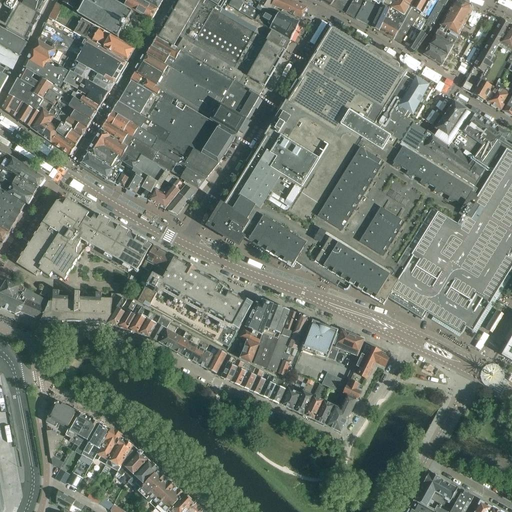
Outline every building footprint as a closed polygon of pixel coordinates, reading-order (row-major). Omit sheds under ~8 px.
[(0,0),(0,25),(1,26),(28,42),(34,30),(30,28),(38,14),(20,4),(13,0),(0,0)] [(17,0),(30,7),(40,12),(46,0),(17,0)] [(64,0),(63,3),(73,9),(78,0),(64,0)] [(133,13),(111,0),(86,0),(78,14),(118,38),(119,37),(118,36),(121,31),(123,32),(124,30),(123,30),(124,28),(125,29),(128,23),(127,23),(128,22),(129,22),(130,20),(128,19),(131,14),(132,15),(133,13)] [(117,0),(125,4),(125,6),(134,11),(151,22),(158,10),(158,9),(141,0),(117,0)] [(141,0),(158,9),(161,3),(155,0),(141,0)] [(178,0),(178,1),(167,19),(157,37),(180,51),(259,97),(263,91),(286,52),(286,50),(222,13),(224,10),(206,0),(178,0)] [(206,0),(224,10),(256,28),(259,23),(255,21),(226,3),(227,0),(206,0)] [(227,0),(226,3),(255,21),(260,11),(240,0),(227,0)] [(240,0),(260,11),(272,17),(275,12),(269,9),(260,4),(261,0),(240,0)] [(271,5),(274,0),(261,0),(260,4),(269,9),(271,5)] [(284,0),(274,0),(271,5),(280,9),(284,0)] [(289,13),(295,2),(289,0),(284,0),(280,9),(289,13)] [(334,0),(330,6),(346,14),(354,0),(334,0)] [(354,0),(346,14),(355,19),(366,0),(354,0)] [(386,0),(366,0),(355,19),(371,28),(386,0)] [(386,0),(371,28),(378,31),(395,0),(386,0)] [(395,0),(378,31),(379,32),(393,40),(415,0),(395,0)] [(415,0),(393,40),(398,43),(402,45),(407,36),(428,0),(415,0)] [(437,0),(428,0),(407,36),(414,40),(419,32),(419,31),(424,24),(426,20),(437,0)] [(437,0),(426,20),(428,21),(435,25),(448,2),(449,1),(449,0),(437,0)] [(459,0),(455,1),(440,27),(436,35),(443,39),(448,31),(450,32),(466,3),(460,0),(459,0)] [(307,8),(296,3),(296,2),(295,2),(289,13),(300,18),(302,19),(307,8)] [(449,35),(457,39),(458,37),(462,31),(470,16),(473,11),(472,6),(466,3),(450,32),(449,35)] [(63,7),(57,4),(52,13),(59,16),(63,7)] [(290,43),(288,42),(284,39),(285,37),(259,23),(256,28),(224,10),(222,13),(286,50),(290,43)] [(291,41),(300,22),(276,12),(275,12),(272,17),(271,19),(260,12),(255,21),(259,23),(285,37),(291,41)] [(135,50),(117,39),(114,38),(82,19),(73,34),(126,65),(135,50)] [(115,84),(114,84),(126,65),(73,34),(49,20),(39,41),(113,86),(115,84)] [(475,66),(474,68),(484,73),(487,67),(490,69),(496,59),(496,57),(493,55),(499,46),(511,25),(501,20),(498,25),(498,26),(497,28),(496,28),(497,28),(493,34),(492,36),(491,37),(492,37),(490,39),(490,40),(489,42),(488,42),(489,42),(487,45),(486,48),(485,47),(485,48),(486,48),(484,50),(483,50),(484,51),(483,53),(482,53),(481,56),(480,56),(481,56),(479,59),(479,58),(479,59),(478,61),(477,61),(477,62),(476,64),(475,67),(475,66)] [(427,36),(432,29),(424,24),(419,31),(427,36)] [(487,68),(480,80),(487,83),(488,82),(493,85),(495,82),(497,83),(504,69),(507,62),(511,52),(511,25),(500,44),(493,55),(496,57),(496,59),(490,69),(487,68)] [(20,56),(27,43),(0,27),(0,45),(20,56)] [(217,213),(207,229),(222,238),(224,236),(239,246),(243,239),(296,271),(300,270),(301,269),(303,266),(316,274),(338,287),(345,292),(346,292),(347,292),(348,291),(349,290),(351,287),(376,302),(377,302),(384,306),(388,299),(388,300),(389,299),(395,302),(394,303),(423,321),(427,314),(462,335),(466,328),(473,332),(511,268),(511,134),(510,133),(510,134),(497,127),(497,128),(485,120),(484,120),(478,116),(478,117),(472,113),(471,114),(467,111),(467,110),(455,102),(436,129),(436,130),(436,129),(439,131),(435,137),(428,132),(425,136),(412,128),(414,124),(407,119),(411,114),(413,116),(420,103),(419,102),(419,103),(417,101),(419,97),(421,98),(422,99),(429,86),(417,78),(415,80),(407,75),(407,74),(405,72),(405,73),(399,69),(400,68),(400,66),(399,65),(398,64),(370,47),(369,46),(368,46),(366,47),(365,48),(333,28),(332,28),(331,28),(331,29),(299,81),(300,82),(275,123),(273,122),(264,136),(266,137),(227,200),(219,214),(217,213)] [(416,53),(427,36),(419,32),(414,40),(409,49),(416,53)] [(449,53),(454,46),(446,41),(443,39),(436,35),(430,45),(448,56),(448,55),(449,53),(449,54),(450,53),(449,53)] [(409,48),(409,49),(414,40),(407,36),(402,45),(403,45),(403,46),(404,45),(409,48)] [(456,41),(454,40),(448,36),(446,41),(454,46),(454,45),(456,41)] [(156,38),(147,53),(146,54),(164,65),(169,56),(175,60),(180,51),(157,37),(156,38)] [(37,40),(32,51),(57,65),(58,68),(65,69),(108,95),(113,86),(39,41),(37,40)] [(0,63),(6,66),(9,68),(13,70),(20,56),(0,45),(0,63)] [(423,56),(425,57),(428,59),(442,67),(448,56),(430,45),(423,56)] [(247,119),(259,97),(180,51),(175,60),(169,56),(164,65),(224,99),(221,104),(247,119)] [(55,68),(31,53),(27,62),(50,77),(55,68)] [(164,65),(146,54),(146,55),(146,56),(141,64),(135,74),(156,87),(154,90),(157,92),(158,89),(163,92),(162,94),(168,98),(169,96),(186,106),(211,120),(221,104),(224,99),(164,65)] [(108,95),(65,69),(58,68),(55,68),(50,77),(27,62),(24,68),(53,86),(59,90),(63,84),(84,96),(83,98),(100,108),(108,95)] [(24,68),(18,79),(18,80),(29,86),(30,85),(37,89),(33,94),(44,101),(53,86),(24,68)] [(474,68),(462,89),(472,95),(481,81),(480,80),(484,73),(474,68)] [(486,102),(502,111),(508,100),(511,95),(511,92),(511,91),(508,89),(500,85),(507,71),(504,69),(497,84),(496,87),(495,89),(487,102),(486,102)] [(0,93),(9,77),(0,72),(0,93)] [(131,81),(130,82),(131,82),(119,103),(118,102),(147,119),(160,99),(182,112),(186,106),(169,96),(168,98),(162,94),(163,92),(158,89),(157,92),(154,90),(156,87),(135,74),(131,81)] [(33,94),(37,89),(30,85),(29,86),(18,80),(1,109),(17,119),(33,94)] [(481,80),(473,95),(485,101),(486,102),(487,102),(495,89),(493,87),(481,80)] [(100,108),(83,98),(84,96),(63,84),(59,90),(96,114),(100,108)] [(96,114),(59,90),(53,86),(44,101),(54,107),(57,103),(61,106),(63,104),(91,122),(96,114)] [(33,94),(17,119),(31,129),(42,110),(39,108),(44,101),(33,94)] [(511,96),(503,112),(505,113),(511,117),(511,96)] [(236,137),(237,136),(237,135),(211,120),(186,106),(182,112),(160,99),(147,119),(147,120),(154,124),(154,123),(170,133),(164,143),(189,158),(194,150),(218,165),(219,164),(232,143),(236,137)] [(44,101),(39,108),(42,110),(31,129),(41,136),(53,118),(49,115),(54,108),(54,107),(44,101)] [(117,104),(118,104),(117,110),(114,110),(113,112),(113,111),(113,112),(157,139),(164,143),(170,133),(154,123),(154,124),(147,120),(147,119),(118,102),(117,104)] [(90,122),(91,122),(63,104),(61,106),(57,103),(54,107),(54,108),(86,128),(90,122)] [(211,120),(237,135),(247,119),(221,104),(211,120)] [(87,129),(86,128),(54,108),(49,115),(53,118),(56,120),(82,137),(87,129)] [(108,119),(106,121),(152,148),(157,139),(113,112),(108,119)] [(56,120),(53,118),(41,136),(51,143),(56,134),(55,133),(57,129),(54,127),(55,125),(53,124),(56,120)] [(82,137),(56,120),(53,124),(55,125),(54,127),(57,129),(55,133),(56,134),(76,146),(82,137)] [(199,189),(206,180),(159,152),(152,148),(106,121),(101,130),(148,159),(166,170),(181,179),(199,189)] [(116,159),(132,169),(133,168),(144,175),(146,176),(158,184),(165,173),(166,170),(148,159),(101,130),(94,141),(87,152),(87,153),(93,156),(111,167),(116,159)] [(51,143),(70,156),(76,146),(56,134),(51,143)] [(152,148),(159,152),(206,180),(218,165),(194,150),(189,158),(164,143),(157,139),(152,148)] [(0,151),(0,163),(9,171),(24,179),(38,189),(45,179),(30,169),(9,156),(0,151)] [(107,181),(112,183),(115,184),(121,173),(111,167),(93,156),(87,153),(81,164),(107,181)] [(38,189),(31,185),(23,180),(24,179),(9,171),(0,163),(0,175),(6,180),(6,179),(14,184),(13,185),(34,196),(38,189)] [(129,185),(126,190),(136,195),(142,181),(142,180),(144,175),(133,168),(132,169),(131,172),(134,175),(129,185)] [(124,189),(127,183),(129,178),(121,173),(115,184),(124,189)] [(140,190),(137,196),(144,199),(149,202),(155,190),(166,196),(178,181),(165,173),(158,184),(146,176),(140,190)] [(28,205),(33,197),(34,196),(13,185),(14,184),(6,179),(6,180),(0,175),(0,189),(7,194),(8,193),(28,205)] [(155,190),(149,202),(166,211),(187,186),(178,181),(166,196),(155,190)] [(187,186),(166,211),(177,216),(189,202),(193,198),(192,198),(194,195),(196,193),(191,190),(187,186)] [(0,226),(10,233),(21,214),(26,205),(7,194),(0,189),(0,226)] [(90,214),(69,201),(65,198),(59,200),(57,204),(56,203),(43,223),(44,224),(17,264),(37,277),(39,273),(42,275),(43,274),(50,278),(53,274),(64,281),(86,248),(126,271),(127,270),(135,275),(135,276),(136,276),(152,246),(148,244),(148,243),(138,237),(137,238),(129,233),(130,233),(119,226),(119,227),(111,223),(111,222),(101,216),(100,217),(96,214),(94,217),(90,214)] [(0,226),(0,241),(3,243),(10,233),(0,226)] [(145,262),(166,273),(175,257),(168,253),(167,253),(154,247),(145,262)] [(199,270),(175,258),(167,273),(156,268),(138,302),(228,351),(254,304),(219,285),(220,283),(198,271),(199,270)] [(0,291),(0,308),(2,309),(1,309),(11,313),(19,317),(21,313),(41,321),(49,303),(39,297),(20,286),(7,281),(0,291)] [(41,321),(107,324),(122,299),(125,294),(111,294),(111,299),(102,299),(102,293),(93,293),(93,299),(83,299),(83,292),(72,292),(72,298),(62,297),(62,292),(50,291),(50,290),(45,287),(39,297),(49,303),(41,321)] [(122,299),(107,324),(117,328),(126,313),(121,311),(127,301),(122,299)] [(257,304),(245,329),(262,336),(274,305),(262,301),(261,305),(257,304)] [(126,313),(117,328),(128,331),(137,316),(130,313),(132,309),(135,304),(132,303),(126,313)] [(277,373),(283,358),(296,322),(299,314),(274,305),(258,346),(260,347),(253,364),(267,369),(277,373)] [(137,316),(128,331),(138,334),(147,320),(141,317),(145,310),(142,308),(137,316)] [(147,320),(138,334),(149,338),(156,325),(152,323),(156,315),(151,313),(147,320)] [(309,319),(310,319),(300,315),(297,323),(286,353),(295,356),(297,351),(309,319)] [(156,325),(149,338),(159,343),(170,324),(166,322),(162,319),(160,318),(157,324),(156,325)] [(338,331),(313,321),(301,353),(326,363),(328,359),(335,362),(339,350),(335,348),(340,335),(337,334),(338,331)] [(171,324),(159,343),(175,352),(182,339),(174,334),(178,328),(171,324)] [(252,362),(255,353),(261,337),(244,329),(240,338),(247,341),(240,359),(251,364),(252,362)] [(364,340),(342,331),(340,335),(335,348),(339,350),(357,357),(364,340)] [(190,343),(186,341),(190,335),(186,333),(182,339),(175,352),(183,356),(190,343)] [(198,339),(194,337),(190,343),(183,356),(191,361),(201,341),(200,340),(196,347),(194,346),(198,339)] [(511,338),(502,356),(511,361),(511,338)] [(206,352),(202,350),(206,343),(201,341),(191,361),(199,365),(206,352)] [(382,365),(386,364),(388,360),(386,356),(366,345),(362,356),(375,362),(382,365)] [(209,346),(206,352),(199,365),(207,370),(218,351),(215,349),(212,355),(210,354),(213,348),(209,346)] [(217,375),(227,356),(218,351),(207,370),(217,375)] [(357,367),(361,369),(358,374),(367,379),(375,362),(362,356),(357,367)] [(231,358),(221,378),(231,382),(241,362),(237,360),(231,358)] [(286,377),(291,365),(282,361),(277,374),(286,377)] [(240,386),(247,372),(250,366),(241,362),(231,382),(240,386)] [(252,375),(247,372),(240,386),(249,391),(259,371),(255,369),(252,375)] [(265,380),(261,378),(264,373),(259,371),(249,391),(259,395),(268,375),(267,375),(265,380)] [(300,374),(294,372),(292,378),(297,380),(300,374)] [(345,382),(327,373),(322,385),(339,392),(345,382)] [(274,378),(272,383),(266,381),(269,375),(268,375),(259,395),(268,400),(278,380),(274,378)] [(279,380),(268,400),(279,405),(289,384),(279,380)] [(350,381),(344,395),(347,396),(357,401),(361,391),(355,388),(355,387),(353,385),(354,383),(350,381)] [(282,399),(279,405),(293,411),(303,391),(298,389),(296,393),(289,389),(284,400),(282,399)] [(304,416),(314,396),(303,391),(293,411),(304,416)] [(314,421),(324,401),(314,396),(304,416),(314,421)] [(347,396),(340,409),(350,414),(357,401),(347,396)] [(325,426),(334,406),(324,401),(314,421),(325,426)] [(59,403),(55,404),(47,422),(59,428),(61,424),(70,428),(78,413),(59,403)] [(341,433),(342,433),(350,414),(340,409),(334,406),(325,426),(341,433)] [(66,435),(72,438),(70,441),(75,444),(89,419),(78,413),(70,428),(66,435)] [(79,447),(81,444),(87,447),(99,424),(89,419),(75,444),(79,447)] [(87,447),(81,456),(93,463),(94,460),(100,450),(110,431),(99,424),(87,447)] [(110,431),(100,450),(94,460),(105,467),(121,439),(110,431)] [(48,432),(52,459),(53,459),(64,438),(53,432),(48,432)] [(121,439),(105,467),(117,473),(133,446),(121,439)] [(122,477),(125,474),(132,480),(149,462),(133,446),(117,473),(122,477)] [(141,489),(157,472),(158,472),(157,471),(158,470),(149,462),(132,480),(128,483),(132,487),(136,484),(141,489)] [(67,481),(70,475),(60,470),(57,476),(67,481)] [(158,474),(157,472),(141,489),(138,492),(147,501),(166,481),(167,480),(166,479),(166,477),(163,475),(161,475),(160,474),(160,475),(158,474)] [(66,484),(77,489),(80,484),(83,479),(72,473),(66,484)] [(449,511),(450,511),(454,503),(455,504),(462,492),(458,490),(458,489),(456,488),(456,489),(450,485),(449,484),(449,485),(443,481),(442,481),(443,480),(441,479),(441,480),(439,479),(439,478),(434,475),(433,475),(432,474),(430,473),(422,486),(423,486),(419,492),(408,511),(449,511)] [(169,483),(166,481),(147,501),(156,509),(175,489),(175,488),(174,487),(174,485),(172,482),(170,483),(169,482),(169,483)] [(77,489),(76,491),(80,494),(84,486),(80,484),(77,489)] [(177,491),(175,489),(156,509),(159,511),(169,511),(184,496),(183,495),(183,493),(181,491),(178,491),(178,490),(178,491),(177,491)] [(58,497),(56,498),(56,500),(57,501),(57,504),(69,511),(73,505),(82,510),(84,506),(59,491),(58,497)] [(467,494),(462,492),(451,511),(450,511),(449,511),(465,511),(474,498),(469,496),(467,497),(466,494),(467,494)] [(89,499),(99,505),(102,500),(92,493),(89,499)] [(184,496),(169,511),(188,511),(194,506),(189,501),(190,499),(187,497),(185,497),(184,496)] [(481,501),(474,511),(491,511),(494,509),(481,501)]
